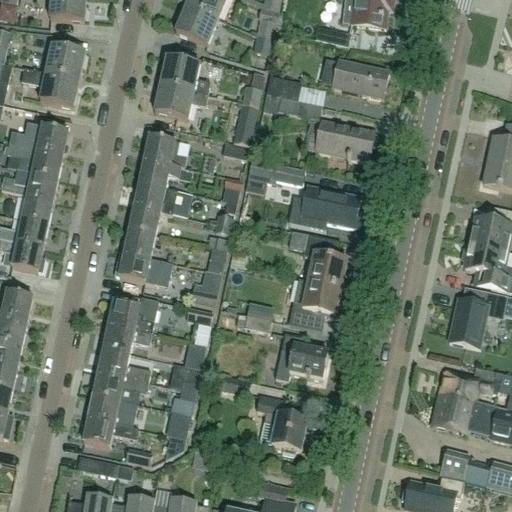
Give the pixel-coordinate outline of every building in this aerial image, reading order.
[(0,0),(0,6),(16,10),(18,0),(0,0)] [(84,0),(51,0),(49,24),(82,26),(84,0)] [(226,0),(188,0),(185,8),(217,22),(226,0)] [(263,0),(261,13),(278,17),(281,0),(263,0)] [(343,0),(341,28),(385,33),(387,15),(392,16),(393,0),(343,0)] [(217,22),(185,8),(174,35),(206,49),(217,22)] [(0,9),(0,23),(13,24),(14,10),(0,9)] [(275,28),(259,24),(252,57),(268,60),(275,28)] [(317,31),(314,44),(347,52),(349,39),(317,31)] [(0,34),(0,67),(3,68),(10,37),(0,34)] [(45,77),(78,85),(84,57),(51,50),(45,77)] [(210,87),(196,84),(200,67),(165,59),(159,87),(207,98),(210,87)] [(337,64),(331,92),(380,103),(387,76),(337,64)] [(0,110),(2,111),(11,70),(3,68),(0,67),(0,110)] [(78,85),(45,77),(23,73),(20,86),(41,91),(38,105),(72,113),(78,85)] [(269,81),(265,97),(265,99),(265,100),(297,107),(301,88),(269,81)] [(204,111),(207,98),(159,87),(152,115),(187,122),(190,108),(204,111)] [(244,91),(243,97),(237,124),(254,127),(261,95),(244,91)] [(265,100),(262,116),(277,119),(277,117),(318,125),(321,111),(297,107),(265,100)] [(320,125),(320,126),(309,125),(303,153),(366,167),(373,136),(320,125)] [(12,137),(9,148),(36,154),(62,160),(67,136),(41,130),(26,127),(24,139),(12,137)] [(511,131),(506,130),(502,145),(492,143),(482,189),(511,195),(511,131)] [(148,139),(142,163),(169,169),(183,172),(185,162),(171,159),(174,145),(148,139)] [(36,154),(9,148),(7,160),(18,162),(16,175),(31,178),(57,184),(62,160),(36,154)] [(248,153),(247,153),(224,148),(221,160),(245,165),(248,153)] [(142,163),(137,187),(164,192),(166,181),(189,186),(192,174),(183,172),(169,169),(142,163)] [(251,163),(247,183),(275,189),(275,186),(300,191),(304,175),(278,170),(279,168),(251,163)] [(57,184),(31,178),(29,188),(3,183),(1,195),(26,201),(52,207),(57,184)] [(238,195),(240,186),(226,183),(224,192),(238,195)] [(164,192),(137,187),(132,210),(158,216),(170,218),(175,194),(164,192)] [(324,236),(326,228),(354,234),(358,235),(362,218),(357,217),(360,202),(306,190),(303,204),(293,201),(287,227),(324,236)] [(26,201),(21,225),(47,230),(52,207),(26,201)] [(132,210),(127,234),(153,240),(158,216),(132,210)] [(469,248),(507,257),(510,242),(511,242),(511,216),(506,215),(503,229),(474,223),(469,248)] [(233,224),(217,221),(216,226),(205,223),(204,226),(231,232),(233,224)] [(21,225),(18,236),(0,232),(0,244),(16,248),(42,254),(47,230),(21,225)] [(261,240),(263,233),(245,229),(244,229),(241,228),(241,226),(239,225),(238,229),(239,230),(238,235),(261,240)] [(231,232),(204,226),(204,227),(199,226),(197,232),(214,235),(213,238),(229,242),(231,232)] [(153,240),(127,234),(122,258),(148,263),(153,240)] [(292,235),(288,253),(303,256),(302,261),(312,263),(307,286),(341,294),(344,278),(349,279),(351,267),(347,266),(335,263),(339,246),(307,239),(292,235)] [(224,256),(226,245),(203,240),(200,250),(224,256)] [(16,248),(0,244),(0,255),(14,258),(11,271),(37,277),(42,254),(16,248)] [(462,254),(460,264),(465,268),(463,274),(479,277),(476,291),(489,294),(511,298),(511,272),(503,271),(507,257),(469,248),(468,252),(462,254)] [(148,263),(122,258),(117,280),(143,286),(146,274),(170,280),(172,269),(148,263)] [(220,280),(222,270),(208,267),(206,276),(220,280)] [(292,306),(287,328),(319,335),(323,318),(335,320),(341,294),(307,286),(297,284),(292,306)] [(192,295),(189,307),(189,308),(213,313),(216,300),(209,299),(210,294),(196,291),(195,296),(192,295)] [(471,294),(469,307),(457,304),(448,347),(479,354),(486,322),(498,324),(503,301),(471,294)] [(0,320),(27,326),(32,302),(5,296),(3,308),(0,307),(0,320)] [(112,305),(106,330),(149,339),(152,327),(156,306),(140,302),(139,311),(112,305)] [(212,318),(188,313),(185,325),(209,330),(212,318)] [(0,320),(0,344),(22,349),(27,326),(0,320)] [(246,320),(243,333),(268,339),(271,325),(246,320)] [(149,339),(106,330),(101,353),(127,358),(130,346),(147,350),(149,339)] [(284,339),(280,355),(274,385),(287,387),(289,378),(321,385),(326,358),(303,353),(305,344),(284,339)] [(22,349),(0,344),(0,369),(17,373),(22,349)] [(205,351),(190,348),(188,357),(189,357),(186,367),(199,371),(202,360),(203,360),(205,351)] [(101,353),(96,376),(122,381),(148,387),(150,375),(125,370),(127,358),(101,353)] [(0,369),(0,393),(12,396),(17,373),(0,369)] [(185,371),(180,394),(195,398),(197,390),(200,375),(185,371)] [(500,383),(493,381),(494,377),(474,372),(472,384),(443,378),(438,400),(472,408),(473,407),(475,396),(489,399),(488,399),(490,400),(490,398),(497,400),(500,383)] [(96,376),(91,400),(117,405),(133,409),(137,409),(139,398),(145,399),(148,387),(122,381),(96,376)] [(218,383),(218,387),(216,395),(247,402),(250,390),(218,383)] [(12,396),(0,393),(0,417),(7,419),(12,396)] [(195,398),(180,394),(178,403),(193,407),(195,398)] [(91,400),(87,423),(112,428),(122,430),(128,431),(133,409),(117,405),(91,400)] [(467,435),(490,441),(491,441),(497,412),(473,407),(472,408),(438,400),(431,431),(466,439),(467,435)] [(259,402),(256,416),(265,418),(263,428),(262,429),(258,447),(271,450),(271,451),(281,453),(280,457),(294,460),(295,456),(300,457),(306,427),(283,422),(286,408),(259,402)] [(490,441),(489,444),(511,449),(511,407),(507,406),(505,414),(497,412),(491,441),(490,441)] [(7,419),(0,417),(0,442),(8,444),(11,430),(5,428),(7,419)] [(112,428),(86,423),(82,446),(108,452),(110,439),(136,444),(139,434),(122,430),(112,428)] [(185,445),(187,436),(172,433),(170,441),(185,445)] [(127,453),(124,466),(124,467),(149,472),(152,459),(127,453)] [(446,454),(439,480),(462,487),(469,460),(446,454)] [(78,460),(78,462),(76,473),(100,478),(99,480),(114,483),(117,470),(103,467),(103,465),(78,460)] [(511,471),(492,466),(485,493),(505,498),(511,500),(511,471)] [(462,487),(440,482),(438,493),(409,487),(408,492),(403,493),(400,506),(404,508),(403,511),(452,511),(454,503),(459,504),(463,487),(462,487)] [(293,511),(295,508),(284,506),(287,493),(262,487),(258,501),(266,503),(263,511),(293,511)] [(109,511),(110,509),(111,503),(85,499),(84,509),(69,506),(69,502),(68,502),(66,511),(109,511)] [(126,511),(110,509),(109,511),(152,511),(153,506),(128,502),(126,511)] [(160,511),(152,511),(205,511),(206,511),(193,510),(194,507),(170,503),(168,511),(160,511)]
